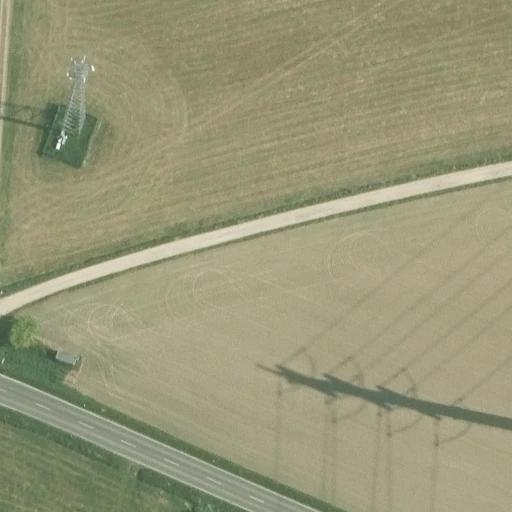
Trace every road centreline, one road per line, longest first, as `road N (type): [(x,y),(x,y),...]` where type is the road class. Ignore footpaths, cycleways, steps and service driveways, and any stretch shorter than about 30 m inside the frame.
road 1 (track): [(0,315),(53,287),(250,229),(511,169)]
road 2 (secondary): [(0,392),(280,511)]
road 3 (track): [(0,164),(13,0)]
